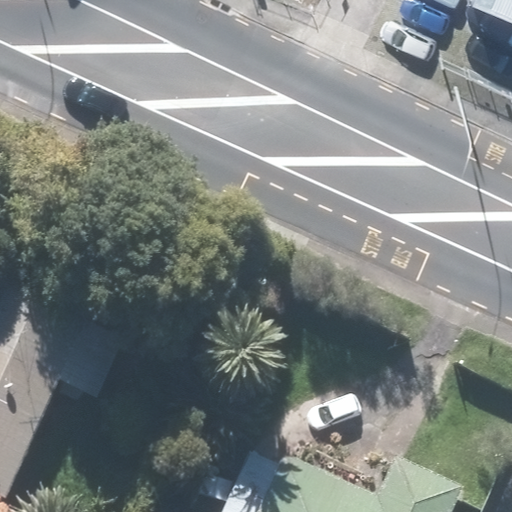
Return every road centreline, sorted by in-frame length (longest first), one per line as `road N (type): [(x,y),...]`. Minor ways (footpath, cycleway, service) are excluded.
road 1 (secondary): [(219,109),(511,245)]
road 2 (secondary): [(219,109),(33,75),(0,61)]
road 3 (secondary): [(83,0),(219,109)]
